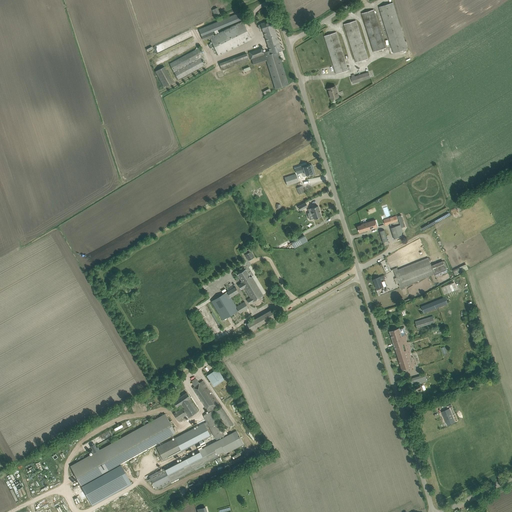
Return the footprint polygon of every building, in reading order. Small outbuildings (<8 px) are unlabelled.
[(408,49),(394,7),(393,3),(379,7),(394,53),(408,49)] [(212,10),(215,17),(220,15),(217,8),(212,10)] [(386,48),(375,14),(374,10),(362,13),(374,52),(386,48)] [(198,29),(201,36),(241,19),(239,13),(198,29)] [(262,28),(266,39),(277,36),(272,20),(261,24),(258,25),(259,29),(262,28)] [(368,59),(357,25),(356,20),(344,24),(346,29),(356,62),(368,59)] [(209,38),(218,56),(251,39),(242,21),(209,38)] [(348,70),(336,32),(324,36),(336,74),(348,70)] [(282,51),(277,36),(266,39),(270,51),(264,52),(262,48),(249,53),(251,60),(251,59),(254,65),(266,61),(275,88),(288,84),(278,54),(277,54),(277,52),(282,51)] [(170,64),(178,79),(205,65),(202,60),(204,58),(199,48),(170,64)] [(240,56),(242,63),(249,60),(246,54),(240,56)] [(154,70),(162,87),(172,82),(164,66),(154,70)] [(355,77),(357,82),(371,78),(369,72),(355,77)] [(336,86),(328,88),(328,89),(329,89),(330,91),(329,91),(332,99),(339,97),(336,86)] [(306,165),(295,168),(297,174),(304,171),(306,175),(308,174),(309,175),(315,174),(313,168),(311,168),(310,165),(307,166),(306,165)] [(284,178),(287,185),(298,182),(296,174),(284,178)] [(312,212),(314,219),(321,217),(318,206),(311,208),(308,209),(309,213),(312,212)] [(449,212),(434,220),(435,223),(450,215),(449,212)] [(384,220),(386,226),(389,224),(398,221),(396,216),(384,220)] [(402,216),(398,217),(399,220),(399,221),(400,225),(391,228),(394,238),(403,236),(402,232),(403,232),(402,228),(406,227),(402,216)] [(362,224),(362,225),(358,226),(360,233),(378,227),(376,220),(362,224)] [(380,231),(383,242),(388,241),(384,230),(380,231)] [(254,257),(250,251),(245,254),(249,260),(254,257)] [(400,287),(435,274),(429,258),(394,271),(400,287)] [(455,275),(462,272),(460,267),(453,270),(455,275)] [(241,289),(244,287),(251,298),(247,300),(249,304),(250,304),(253,303),(252,302),(263,295),(251,277),(250,277),(245,269),(237,274),(242,281),(241,282),(241,283),(238,285),(241,289)] [(373,279),(373,280),(374,280),(376,285),(375,285),(377,289),(381,288),(382,288),(382,287),(384,287),(381,280),(386,278),(384,275),(373,279)] [(440,287),(443,295),(452,292),(449,284),(440,287)] [(240,313),(248,308),(244,302),(236,307),(230,297),(238,292),(235,287),(227,292),(211,301),(223,320),(238,311),(240,313)] [(422,306),(424,313),(447,304),(445,297),(422,306)] [(247,324),(251,331),(275,317),(271,310),(247,324)] [(416,324),(417,328),(432,323),(430,319),(416,324)] [(390,331),(398,357),(410,353),(411,353),(406,335),(402,336),(399,328),(390,331)] [(398,357),(402,370),(415,365),(413,357),(412,357),(410,353),(398,357)] [(217,368),(206,376),(212,384),(219,379),(220,379),(223,377),(217,368)] [(413,387),(427,382),(425,375),(411,380),(413,387)] [(206,384),(203,380),(193,388),(196,392),(209,412),(204,415),(207,422),(185,433),(157,447),(163,460),(191,446),(211,436),(206,427),(209,425),(217,441),(175,463),(149,476),(150,478),(151,480),(156,489),(181,475),(218,456),(217,455),(224,451),(225,453),(243,444),(236,431),(225,437),(224,435),(221,429),(212,411),(220,406),(206,384)] [(160,390),(165,401),(170,398),(164,388),(160,390)] [(190,398),(187,393),(173,402),(177,407),(180,405),(182,408),(173,414),(178,420),(187,414),(188,417),(200,409),(192,396),(190,398)] [(233,424),(222,407),(214,412),(225,429),(233,424)] [(453,418),(449,409),(442,412),(446,421),(453,418)] [(96,452),(106,470),(154,444),(144,425),(96,452)] [(96,452),(70,466),(81,485),(106,470),(96,452)] [(120,464),(81,486),(92,505),(131,484),(120,464)]
